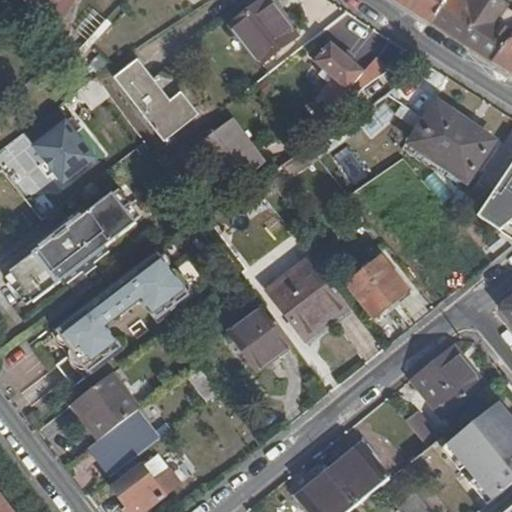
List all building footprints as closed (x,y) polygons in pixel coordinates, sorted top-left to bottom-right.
[(26,0),(33,8),(38,0),(26,0)] [(38,0),(33,8),(38,16),(47,29),(53,20),(63,25),(79,0),(38,0)] [(264,58),(297,33),(271,0),(262,0),(236,20),(264,58)] [(405,0),(433,18),(444,0),(405,0)] [(444,0),(433,18),(494,57),(511,34),(511,25),(501,19),(509,5),(500,0),(444,0)] [(104,21),(93,11),(61,47),(65,52),(69,59),(89,37),(104,21)] [(511,34),(494,57),(511,68),(511,34)] [(95,43),(89,37),(69,59),(74,66),(95,43)] [(336,102),(352,85),(360,93),(392,69),(377,56),(366,69),(333,40),(316,58),(326,67),(323,72),(331,79),(322,90),(336,102)] [(181,94),(170,102),(138,62),(117,78),(165,139),(196,114),(181,94)] [(396,116),(382,97),(351,119),(366,139),(396,116)] [(468,178),(494,139),(439,102),(413,140),(468,178)] [(60,105),(27,131),(67,183),(98,160),(78,134),(84,129),(75,118),(72,120),(60,105)] [(114,122),(125,137),(137,129),(126,113),(114,122)] [(233,187),(267,163),(236,119),(201,144),(233,187)] [(332,144),(341,137),(337,132),(329,139),(332,144)] [(323,157),(315,146),(287,166),(295,177),(323,157)] [(350,182),(363,173),(346,148),(333,158),(350,182)] [(511,165),(495,191),(479,181),(464,205),(501,229),(511,220),(511,165)] [(295,177),(287,166),(259,185),(269,197),(295,177)] [(12,272),(35,303),(66,279),(72,287),(81,281),(69,265),(75,260),(87,276),(99,267),(97,264),(112,253),(108,248),(139,224),(116,193),(85,217),(81,212),(39,244),(43,249),(12,272)] [(21,240),(0,255),(0,272),(29,252),(21,240)] [(161,252),(55,332),(73,355),(90,377),(127,349),(110,327),(147,299),(164,321),(195,297),(161,252)] [(383,259),(368,271),(394,305),(409,292),(383,259)] [(276,297),(311,344),(355,311),(319,264),(276,297)] [(349,285),(376,319),(394,305),(368,271),(349,285)] [(230,336),(258,373),(296,344),(268,307),(230,336)] [(483,382),(454,344),(416,375),(446,412),(483,382)] [(73,355),(61,364),(78,386),(90,377),(73,355)] [(201,364),(188,374),(210,403),(224,393),(201,364)] [(142,409),(115,374),(73,405),(100,441),(140,411),(142,409)] [(442,436),(428,447),(403,468),(437,511),(476,511),(511,483),(511,406),(505,398),(458,437),(451,429),(442,436)] [(421,410),(407,421),(428,447),(442,436),(438,430),(421,410)] [(155,431),(140,411),(100,441),(91,449),(113,478),(126,468),(150,450),(169,435),(162,426),(155,431)] [(364,443),(301,494),(315,511),(349,511),(383,484),(391,478),(364,443)] [(156,457),(150,450),(126,468),(133,475),(145,466),(156,457)] [(135,511),(146,511),(168,496),(145,466),(133,475),(117,487),(135,511)] [(16,511),(0,491),(0,511),(16,511)]
